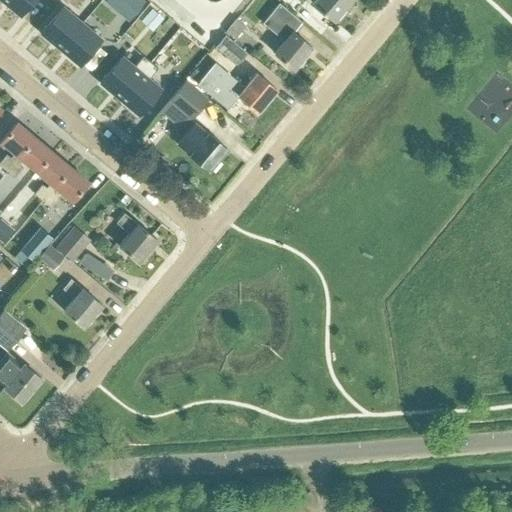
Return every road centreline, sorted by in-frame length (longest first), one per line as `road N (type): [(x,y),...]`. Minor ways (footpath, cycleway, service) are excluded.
road 1 (unclassified): [(192,463),(511,439)]
road 2 (residential): [(206,237),(404,0)]
road 3 (residential): [(22,459),(206,237)]
road 4 (residential): [(206,237),(0,64)]
road 5 (unclassified): [(24,478),(192,463)]
